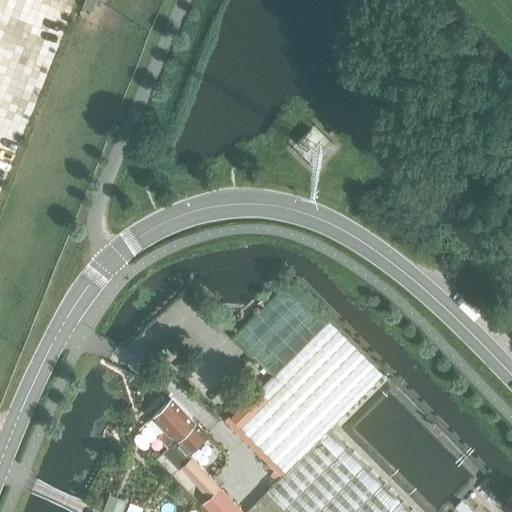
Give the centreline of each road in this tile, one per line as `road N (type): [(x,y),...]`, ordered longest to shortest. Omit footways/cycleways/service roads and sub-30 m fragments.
road 1 (secondary): [(511,375),(392,261),(301,212),(260,203),(214,206),(172,218),(111,259)]
road 2 (residential): [(111,259),(100,243),(99,206),(185,0)]
road 3 (secondary): [(111,259),(59,331),(0,459)]
